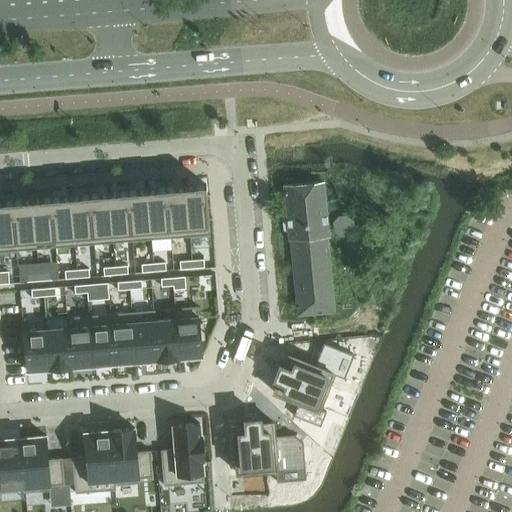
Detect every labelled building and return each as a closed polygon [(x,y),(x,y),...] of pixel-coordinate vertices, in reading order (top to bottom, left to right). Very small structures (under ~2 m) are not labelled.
[(284,220),(284,225),(284,230),(285,230),(289,232),(289,239),(291,239),(298,315),(335,312),(328,236),(329,236),(324,182),(284,185),(286,201),(287,217),(286,219),(284,220)] [(206,184),(186,186),(190,236),(211,235),(206,184)] [(186,186),(167,188),(171,238),(190,236),(186,186)] [(167,188),(148,190),(152,239),(171,238),(167,188)] [(148,190),(129,191),(133,241),(152,239),(148,190)] [(129,191),(109,193),(114,243),(133,241),(129,191)] [(109,193),(90,194),(94,244),(114,243),(109,193)] [(90,194),(71,196),(75,246),(94,244),(90,194)] [(71,196),(52,198),(56,248),(75,246),(71,196)] [(52,198),(33,199),(37,249),(56,248),(52,198)] [(33,199),(14,201),(18,251),(37,249),(33,199)] [(14,201),(0,202),(0,252),(18,251),(14,201)] [(339,216),(334,223),(335,230),(341,235),(348,235),(354,229),(353,221),(347,216),(339,216)] [(204,259),(192,260),(193,268),(205,267),(204,259)] [(192,260),(180,261),(181,269),(193,268),(192,260)] [(166,262),(154,263),(155,271),(167,271),(166,262)] [(154,263),(142,264),(143,272),(155,271),(154,263)] [(128,266),(116,267),(116,275),(129,274),(128,266)] [(116,267),(104,268),(104,276),(116,275),(116,267)] [(89,269),(77,270),(78,278),(90,277),(89,269)] [(77,270),(65,271),(66,279),(78,278),(77,270)] [(9,271),(0,272),(0,284),(10,283),(9,271)] [(51,272),(39,273),(40,281),(52,280),(51,272)] [(39,273),(27,274),(28,282),(40,281),(39,273)] [(185,277),(173,278),(174,286),(174,290),(186,289),(185,277)] [(173,278),(161,279),(162,287),(174,286),(173,278)] [(142,280),(130,281),(131,289),(143,288),(142,280)] [(130,281),(118,282),(118,290),(131,289),(130,281)] [(99,284),(87,285),(88,293),(100,292),(99,284)] [(87,285),(75,286),(76,294),(88,293),(87,285)] [(56,287),(44,288),(44,296),(57,295),(56,287)] [(44,288),(32,289),(32,298),(44,296),(44,288)] [(198,306),(176,308),(180,358),(181,358),(202,356),(201,340),(205,340),(204,323),(200,323),(198,306)] [(155,310),(154,310),(158,360),(180,358),(176,308),(174,308),(175,318),(156,319),(155,310)] [(154,310),(132,312),(137,361),(157,360),(158,360),(154,310)] [(132,312),(111,314),(115,364),(125,363),(125,362),(137,361),(132,312)] [(111,314),(89,315),(94,365),(105,364),(105,365),(115,364),(111,314)] [(89,315),(68,317),(72,367),(73,367),(94,365),(89,315)] [(67,327),(47,329),(51,369),(72,367),(68,317),(67,317),(67,327)] [(47,329),(24,331),(28,371),(49,369),(51,369),(47,329)] [(277,381),(273,392),(317,410),(322,399),(328,385),(332,374),(288,356),(283,367),(279,365),(278,367),(273,377),(274,378),(273,380),(277,381)] [(244,424),(233,425),(236,473),(276,469),(272,422),(260,423),(260,418),(258,418),(246,419),(244,419),(244,424)] [(175,449),(161,450),(164,486),(205,482),(203,461),(204,461),(202,435),(201,435),(200,423),(173,425),(175,449)] [(135,428),(110,430),(115,490),(116,490),(116,485),(140,483),(139,478),(153,477),(151,451),(137,452),(135,428)] [(87,456),(73,457),(76,493),(115,490),(110,430),(109,430),(109,431),(85,433),(87,456)] [(32,437),(21,437),(26,492),(51,490),(51,485),(65,484),(62,458),(48,459),(47,436),(32,437)] [(0,489),(24,488),(25,492),(26,492),(21,437),(10,438),(10,439),(0,439),(0,489)]
